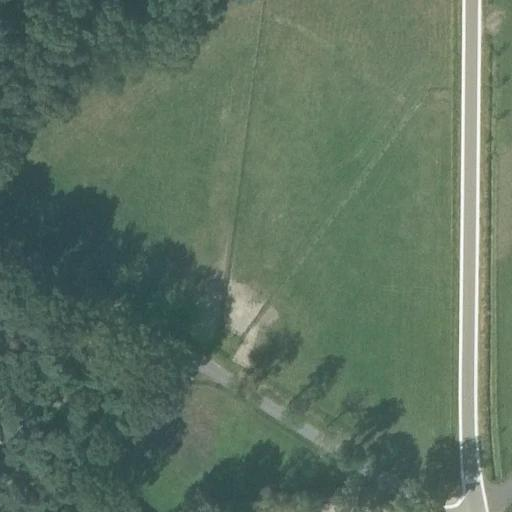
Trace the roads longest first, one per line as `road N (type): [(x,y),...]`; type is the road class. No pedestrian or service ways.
road 1 (unclassified): [(475,511),(467,0)]
road 2 (unclassified): [(430,511),(0,247)]
road 3 (unknown): [(183,360),(116,435),(59,452),(0,446)]
